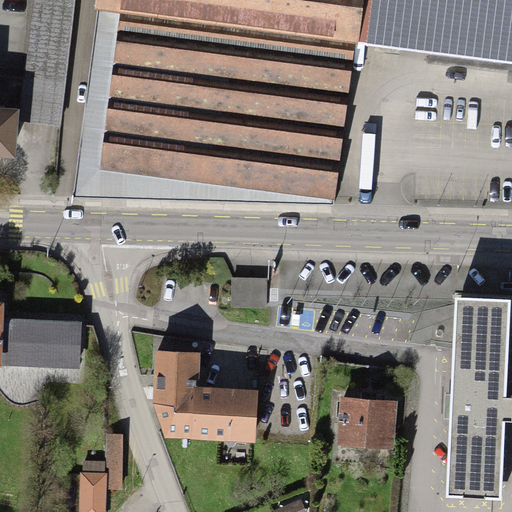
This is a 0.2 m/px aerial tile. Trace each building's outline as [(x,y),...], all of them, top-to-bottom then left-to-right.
[(33,0),(19,123),(61,126),(76,0),(33,0)] [(511,0),(102,0),(76,195),(336,203),(356,38),(511,59),(511,0)] [(0,156),(8,157),(11,112),(0,111),(0,156)] [(265,279),(231,279),(232,310),(265,310),(265,279)] [(450,421),(445,496),(500,499),(504,424),(511,424),(511,418),(511,400),(504,400),(509,303),(456,300),(451,396),(444,396),(443,420),(450,421)] [(0,362),(80,364),(80,326),(0,324),(0,362)] [(154,401),(165,437),(193,438),(194,390),(194,347),(155,347),(154,390),(154,401)] [(225,391),(194,390),(193,438),(252,438),(252,391),(225,391)] [(342,398),(342,442),(393,443),(394,399),(374,399),(374,393),(362,393),(362,398),(342,398)] [(124,434),(109,434),(110,470),(110,487),(125,487),(124,434)] [(110,470),(82,470),(82,511),(109,511),(110,487),(110,470)]
